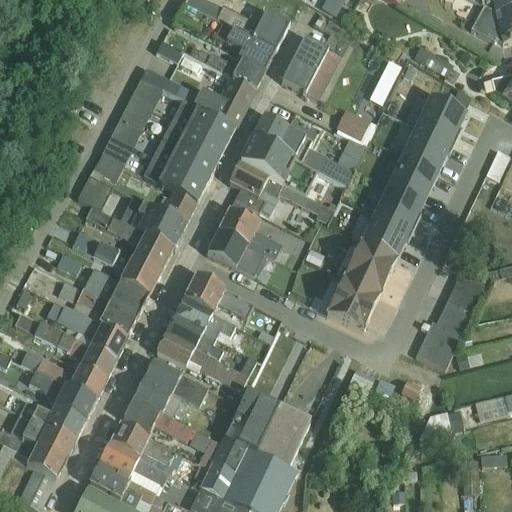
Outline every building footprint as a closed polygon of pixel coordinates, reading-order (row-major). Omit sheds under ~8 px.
[(188,0),(183,10),(204,21),(221,30),(275,57),(288,32),(265,20),(263,24),(253,19),(250,27),(193,0),(188,0)] [(328,0),(320,14),(335,23),(347,0),(328,0)] [(375,0),(399,12),(405,0),(375,0)] [(511,0),(478,0),(481,12),(483,13),(494,19),(511,14),(511,0)] [(204,21),(183,10),(175,23),(198,34),(204,21)] [(511,14),(494,19),(483,13),(471,35),(493,48),(494,46),(502,50),(511,47),(511,14)] [(275,57),(221,30),(215,43),(241,57),(237,65),(241,67),(264,79),(275,57)] [(303,45),(281,88),(302,99),(301,100),(304,101),(305,100),(318,108),(340,65),(316,52),(317,50),(315,49),(314,50),(303,45)] [(162,48),(156,59),(177,70),(182,59),(162,48)] [(229,84),(254,97),(264,79),(241,67),(237,74),(210,60),(209,61),(201,57),(197,66),(225,81),(229,84)] [(430,59),(423,70),(446,83),(453,71),(430,59)] [(388,67),(369,106),(380,112),(400,73),(388,67)] [(139,86),(162,97),(169,101),(180,107),(234,136),(254,97),(229,84),(218,106),(201,97),(198,102),(145,75),(139,86)] [(511,80),(490,86),(493,97),(511,108),(511,80)] [(103,161),(124,172),(133,153),(162,97),(139,86),(131,102),(120,124),(117,129),(101,161),(103,161)] [(420,135),(448,148),(452,139),(456,141),(465,121),(429,104),(415,133),(420,135)] [(234,136),(180,107),(170,126),(222,153),(225,148),(227,149),(234,136)] [(346,115),(335,135),(360,147),(370,127),(346,115)] [(252,145),(316,178),(344,193),(352,177),(308,154),(311,148),(285,135),(263,123),(252,145)] [(161,145),(215,173),(221,160),(219,159),(222,153),(170,126),(161,145)] [(401,162),(438,179),(446,160),(443,159),(448,148),(420,135),(415,133),(401,162)] [(152,163),(203,190),(206,184),(208,185),(215,173),(161,145),(152,163)] [(257,178),(304,202),(316,180),(316,178),(252,145),(251,146),(269,155),(272,156),(261,177),(240,167),(239,169),(257,178)] [(269,155),(251,146),(240,167),(261,177),(272,156),(269,155)] [(352,148),(346,159),(358,165),(364,154),(352,148)] [(497,157),(486,181),(498,186),(508,163),(497,157)] [(97,185),(98,185),(102,178),(116,186),(124,172),(103,161),(101,161),(89,181),(97,185)] [(388,190),(424,208),(438,179),(401,162),(388,190)] [(203,190),(152,163),(142,181),(172,197),(196,210),(203,197),(200,195),(203,190)] [(233,207),(250,216),(258,220),(260,217),(269,221),(277,202),(317,221),(315,225),(327,230),(334,217),(304,202),(257,178),(239,169),(229,189),(240,195),(233,207)] [(131,177),(125,188),(146,199),(152,187),(131,177)] [(97,185),(89,181),(77,205),(91,212),(100,217),(112,194),(98,185),(97,185)] [(374,220),(410,238),(424,208),(388,190),(374,220)] [(156,216),(185,231),(196,210),(172,197),(168,204),(163,202),(156,216)] [(119,227),(173,255),(185,231),(156,216),(132,203),(119,227)] [(218,237),(264,261),(274,266),(281,252),(255,239),(259,229),(246,223),(250,216),(233,207),(218,237)] [(131,265),(160,280),(173,255),(119,227),(100,217),(91,212),(85,225),(107,235),(106,236),(139,252),(131,265)] [(360,249),(396,266),(404,249),(410,238),(374,220),(360,249)] [(264,261),(218,237),(206,260),(253,283),(254,281),(257,282),(265,266),(262,264),(264,261)] [(160,280),(131,265),(78,239),(72,252),(118,275),(122,274),(125,276),(119,288),(148,303),(160,280)] [(343,285),(379,302),(396,266),(360,249),(343,285)] [(310,254),(304,265),(319,273),(324,261),(310,254)] [(63,259),(57,270),(76,279),(81,268),(63,259)] [(511,271),(498,275),(487,277),(489,287),(511,281),(511,271)] [(108,310),(137,324),(148,303),(119,288),(93,275),(87,288),(114,300),(108,310)] [(446,306),(471,318),(484,290),(459,278),(446,306)] [(183,306),(212,321),(217,311),(246,325),(253,312),(195,282),(183,306)] [(379,302),(343,285),(326,321),(362,338),(379,302)] [(85,323),(126,345),(137,324),(108,310),(64,288),(58,301),(74,309),(72,312),(87,320),(85,323)] [(174,324),(215,346),(217,345),(221,339),(229,342),(235,332),(212,321),(183,306),(174,324)] [(471,318),(446,306),(435,329),(431,327),(414,363),(444,376),(450,362),(456,350),(471,318)] [(89,355),(115,368),(127,345),(126,345),(85,323),(65,313),(56,329),(93,347),(89,355)] [(115,368),(89,355),(21,320),(14,332),(77,365),(73,372),(78,374),(105,388),(115,368)] [(165,341),(216,368),(222,358),(211,353),(215,346),(174,324),(165,341)] [(216,368),(165,341),(156,359),(185,374),(189,367),(201,373),(199,377),(209,382),(211,382),(241,397),(247,384),(239,380),(216,368)] [(466,356),(455,359),(459,375),(470,372),(466,356)] [(105,388),(78,374),(76,380),(26,357),(20,369),(34,376),(95,408),(105,388)] [(0,359),(0,371),(5,374),(10,364),(0,359)] [(239,380),(247,384),(256,367),(248,363),(239,380)] [(132,406),(161,420),(162,419),(172,398),(181,403),(198,412),(207,394),(152,366),(132,406)] [(189,367),(185,374),(198,380),(199,377),(201,373),(189,367)] [(95,408),(34,376),(32,381),(32,382),(29,389),(41,396),(54,413),(84,429),(95,408)] [(460,385),(450,387),(454,405),(464,403),(460,385)] [(407,388),(401,400),(413,405),(418,393),(407,388)] [(191,511),(281,511),(298,478),(287,474),(288,472),(309,429),(303,427),(305,423),(300,420),(298,424),(278,414),(272,411),(258,404),(260,400),(255,397),(253,401),(246,398),(240,411),(220,451),(208,476),(203,485),(199,494),(200,494),(191,511)] [(172,398),(162,419),(171,423),(181,403),(172,398)] [(161,420),(132,406),(122,425),(149,439),(153,432),(186,450),(188,445),(191,447),(196,438),(161,420)] [(22,422),(74,449),(84,429),(54,413),(25,410),(19,420),(22,422)] [(462,415),(446,418),(450,436),(466,433),(462,415)] [(11,441),(65,468),(74,449),(22,422),(11,441)] [(109,450),(169,480),(170,480),(173,474),(176,476),(182,463),(120,431),(109,450)] [(0,456),(0,459),(9,464),(32,476),(54,487),(65,468),(11,441),(0,435),(0,448),(3,450),(0,456)] [(208,476),(220,451),(214,448),(210,446),(198,471),(208,476)] [(98,471),(128,487),(133,479),(159,492),(161,493),(169,480),(109,450),(98,471)] [(0,471),(4,474),(9,464),(0,459),(0,471)] [(505,462),(480,463),(480,474),(505,472),(505,462)] [(477,466),(461,467),(463,500),(480,500),(477,466)] [(437,470),(421,472),(423,485),(438,483),(437,470)] [(117,510),(120,511),(165,511),(164,511),(163,511),(159,511),(163,505),(155,501),(128,487),(98,471),(88,491),(119,508),(117,510)] [(203,485),(208,476),(198,471),(194,480),(203,485)] [(415,472),(403,473),(404,487),(416,486),(414,474),(415,472)] [(54,487),(32,476),(28,485),(50,496),(54,487)] [(128,487),(155,501),(159,492),(133,479),(128,487)] [(23,496),(45,506),(50,496),(28,485),(23,496)] [(77,511),(120,511),(117,510),(87,495),(77,511)] [(41,511),(45,506),(23,496),(17,506),(28,511),(41,511)]
